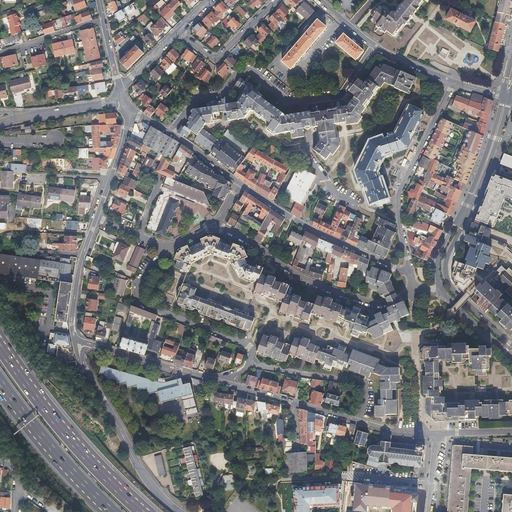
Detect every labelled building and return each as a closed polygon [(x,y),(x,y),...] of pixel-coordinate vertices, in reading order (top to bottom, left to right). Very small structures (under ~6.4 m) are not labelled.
[(73,0),(77,11),(87,7),(83,0),(73,0)] [(176,0),(174,0),(168,7),(173,12),(181,4),(176,0)] [(400,8),(411,17),(412,15),(413,13),(415,13),(416,13),(420,8),(418,7),(423,0),(407,0),(408,1),(406,2),(404,5),(403,4),(401,7),(400,8)] [(511,0),(499,0),(499,1),(498,4),(499,5),(499,8),(495,23),(505,26),(507,19),(507,20),(508,21),(509,22),(510,21),(511,20),(511,19),(510,17),(511,17),(511,14),(511,0)] [(115,2),(109,5),(113,13),(119,11),(115,2)] [(217,11),(215,14),(220,20),(223,17),(221,16),(224,13),(225,14),(229,9),(223,3),(216,10),(217,11)] [(314,12),(303,3),(299,7),(297,10),(308,20),(314,12)] [(123,10),(115,15),(120,23),(128,18),(126,14),(132,11),(128,6),(123,10)] [(235,10),(244,17),(247,13),(239,6),(235,10)] [(173,12),(168,7),(160,14),(168,21),(175,14),(173,12)] [(277,13),(283,19),(289,13),(283,7),(277,13)] [(381,9),(373,19),(375,21),(374,23),(377,25),(376,27),(379,29),(380,28),(383,30),(383,31),(385,34),(387,31),(393,36),(396,32),(398,34),(405,25),(406,26),(409,22),(408,21),(409,20),(411,17),(400,8),(398,10),(399,11),(396,14),(395,13),(394,13),(393,13),(391,14),(392,15),(390,16),(381,9)] [(451,10),(446,20),(470,32),(476,22),(467,18),(461,15),(451,10)] [(84,22),(92,19),(89,11),(80,14),(80,16),(82,16),(84,22)] [(209,28),(210,28),(215,23),(216,24),(220,20),(215,14),(213,12),(203,22),(209,28)] [(10,28),(12,35),(18,33),(21,32),(18,26),(20,25),(17,13),(7,17),(11,28),(10,28)] [(282,20),(276,14),(270,19),(273,22),(269,26),(274,31),(278,28),(276,26),(282,20)] [(71,15),(60,19),(63,28),(67,26),(65,22),(72,19),(71,15)] [(145,17),(144,15),(136,22),(138,24),(145,17)] [(166,23),(161,18),(158,22),(159,23),(155,27),(162,33),(166,28),(164,26),(166,23)] [(227,18),(222,22),(227,27),(229,25),(233,29),(234,27),(237,29),(240,26),(234,19),(231,22),(227,18)] [(41,25),(44,35),(54,32),(53,28),(52,25),(54,24),(53,21),(41,25)] [(307,33),(294,48),(290,45),(287,51),(290,53),(282,62),(291,69),(327,28),(318,21),(312,28),(308,25),(305,30),(307,33)] [(505,26),(495,23),(489,49),(498,52),(499,49),(505,26)] [(155,27),(152,24),(148,28),(148,29),(152,33),(157,38),(162,33),(155,27)] [(207,38),(212,33),(209,30),(207,31),(200,24),(194,30),(201,38),(203,35),(206,38),(207,38)] [(263,39),(271,32),(264,25),(256,32),(263,39)] [(83,41),(96,38),(93,29),(81,31),(83,41)] [(115,37),(118,46),(127,39),(124,35),(123,35),(121,32),(115,37)] [(12,35),(6,38),(8,42),(16,39),(17,41),(20,40),(18,33),(12,35)] [(220,41),(214,35),(209,40),(207,42),(213,48),(220,41)] [(344,35),(337,43),(356,60),(364,51),(344,35)] [(155,42),(149,36),(145,40),(148,43),(147,44),(150,47),(155,42)] [(258,43),(251,36),(245,43),(250,49),(254,45),(255,46),(258,43)] [(83,41),(85,51),(98,48),(96,38),(83,41)] [(72,40),(62,42),(65,55),(75,52),(72,40)] [(65,55),(62,42),(52,45),(55,57),(65,55)] [(121,63),(128,70),(144,54),(137,47),(121,63)] [(98,48),(85,51),(87,61),(100,58),(98,48)] [(179,56),(173,50),(167,56),(173,62),(179,56)] [(196,57),(187,50),(182,58),(189,62),(192,64),(196,57)] [(251,50),(248,53),(254,59),(257,56),(251,50)] [(3,58),(5,68),(18,65),(15,55),(3,58)] [(31,58),(34,68),(46,65),(44,55),(31,58)] [(229,58),(225,62),(231,68),(237,63),(238,64),(240,61),(236,56),(231,60),(229,58)] [(160,68),(165,73),(173,65),(167,59),(163,62),(164,63),(160,68)] [(192,69),(198,74),(205,65),(198,60),(192,69)] [(102,61),(78,66),(78,69),(91,66),(92,66),(93,69),(103,67),(102,61)] [(217,72),(223,78),(231,70),(225,64),(217,72)] [(377,68),(368,79),(379,88),(381,89),(386,82),(395,87),(395,88),(409,94),(412,87),(415,80),(413,79),(413,78),(409,76),(408,77),(397,72),(385,66),(385,67),(381,65),(378,68),(377,68)] [(158,80),(164,73),(158,67),(152,74),(158,80)] [(102,69),(92,71),(93,74),(94,80),(94,81),(104,80),(102,69)] [(200,78),(206,82),(211,74),(205,69),(199,77),(198,76),(194,81),(197,83),(200,78)] [(9,82),(12,93),(31,89),(29,78),(9,82)] [(308,127),(314,126),(312,113),(311,112),(305,113),(286,116),(286,114),(280,110),(260,96),(261,94),(252,88),(254,85),(248,81),(247,83),(241,79),(234,89),(237,91),(240,87),(246,91),(240,100),(241,101),(240,103),(239,103),(230,104),(229,104),(230,102),(230,97),(226,98),(226,99),(223,100),(223,102),(217,103),(215,104),(214,102),(212,104),(211,103),(208,106),(208,109),(196,110),(193,114),(194,114),(190,121),(191,122),(187,128),(186,127),(185,128),(183,127),(178,134),(184,137),(185,136),(188,138),(191,133),(198,137),(195,141),(212,154),(220,142),(217,140),(217,142),(211,138),(212,137),(207,133),(206,134),(202,132),(203,131),(206,127),(205,126),(207,124),(208,125),(215,123),(213,114),(218,113),(228,111),(229,115),(225,116),(226,122),(238,120),(240,121),(241,120),(245,119),(251,110),(271,124),(266,131),(272,135),(292,132),(293,138),(305,136),(304,128),(308,127)] [(353,90),(351,92),(355,96),(347,106),(339,107),(336,108),(336,109),(312,113),(314,126),(314,127),(319,126),(321,140),(314,149),(326,159),(331,153),(333,154),(340,145),(339,137),(336,138),(336,136),(334,126),(334,124),(341,123),(344,122),(346,122),(347,125),(358,123),(363,116),(360,114),(365,109),(364,108),(379,88),(368,79),(364,84),(360,80),(358,83),(356,81),(351,89),(353,90)] [(147,86),(142,81),(135,88),(138,91),(137,92),(140,96),(145,91),(143,89),(147,86)] [(105,82),(95,84),(97,93),(106,92),(105,82)] [(160,94),(164,89),(159,84),(154,89),(160,94)] [(88,85),(77,87),(78,91),(78,95),(86,94),(85,90),(89,90),(88,85)] [(78,91),(77,87),(48,91),(49,96),(55,95),(55,99),(62,97),(62,94),(78,91)] [(164,89),(160,94),(164,96),(165,95),(167,97),(171,92),(165,87),(164,89)] [(144,94),(140,98),(145,103),(143,104),(147,108),(153,101),(144,94)] [(455,100),(489,115),(492,102),(484,97),(473,94),(470,101),(457,97),(455,100)] [(486,125),(489,115),(455,100),(452,105),(480,117),(479,122),(486,125)] [(157,111),(156,113),(164,118),(170,110),(162,104),(157,111)] [(361,183),(363,182),(371,205),(389,199),(386,190),(382,178),(379,179),(377,172),(380,167),(377,166),(377,165),(379,161),(380,160),(382,161),(384,157),(408,148),(410,143),(413,137),(411,136),(415,127),(418,128),(420,123),(424,115),(421,114),(423,111),(409,104),(395,132),(390,135),(391,137),(384,140),(383,137),(371,141),(358,171),(361,183)] [(145,113),(144,114),(151,118),(156,113),(157,111),(150,106),(145,113)] [(95,123),(96,126),(107,126),(107,125),(117,124),(115,114),(99,115),(100,123),(95,123)] [(448,121),(442,118),(441,121),(437,128),(434,133),(431,141),(427,147),(425,152),(424,155),(430,158),(434,160),(436,159),(438,157),(437,155),(440,148),(440,149),(441,148),(442,147),(444,145),(443,143),(444,142),(447,136),(448,135),(449,133),(450,133),(449,131),(450,128),(452,123),(448,121)] [(486,125),(479,122),(478,127),(471,124),(468,130),(470,130),(484,137),(486,125)] [(37,132),(37,126),(29,127),(29,124),(25,124),(26,133),(37,132)] [(92,126),(94,149),(118,148),(120,140),(121,139),(122,126),(107,126),(96,126),(92,126)] [(133,131),(131,138),(150,149),(172,161),(181,144),(161,133),(152,127),(148,135),(141,132),(137,133),(133,131)] [(477,157),(484,137),(470,130),(465,140),(461,150),(460,152),(456,150),(454,156),(451,162),(452,163),(451,166),(450,168),(453,170),(450,177),(453,179),(454,179),(459,182),(465,185),(468,177),(471,171),(477,157)] [(250,155),(254,149),(228,131),(224,137),(250,155)] [(150,149),(131,138),(129,137),(128,141),(127,142),(148,153),(150,149)] [(222,140),(221,141),(224,144),(234,152),(245,161),(246,159),(222,140)] [(224,144),(221,141),(220,142),(212,154),(211,155),(216,159),(214,156),(217,152),(219,152),(221,149),(221,148),(224,144)] [(234,152),(224,144),(221,148),(221,149),(219,152),(217,152),(214,156),(216,159),(219,161),(218,162),(219,163),(225,168),(226,167),(227,167),(230,163),(228,162),(234,152)] [(183,155),(190,160),(192,157),(193,156),(194,154),(186,148),(182,145),(173,162),(177,164),(183,155)] [(271,145),(268,151),(273,154),(277,148),(271,145)] [(124,152),(123,156),(131,160),(135,152),(126,147),(124,152)] [(116,154),(118,148),(94,149),(76,149),(76,159),(88,159),(88,152),(97,152),(96,155),(97,156),(104,156),(104,159),(109,160),(114,160),(116,154)] [(259,151),(254,149),(250,155),(247,158),(253,163),(255,159),(254,158),(259,151)] [(276,161),(259,151),(254,158),(255,159),(272,169),(272,168),(276,161)] [(230,163),(227,167),(229,169),(232,172),(235,174),(245,161),(234,152),(228,162),(230,163)] [(148,169),(168,178),(171,179),(174,173),(165,169),(170,162),(158,155),(155,160),(160,163),(158,165),(153,162),(148,169)] [(131,160),(123,156),(120,164),(128,168),(131,160)] [(193,159),(192,157),(190,160),(186,166),(188,168),(185,172),(191,176),(190,177),(193,179),(194,177),(196,179),(195,180),(198,181),(200,179),(210,183),(209,186),(209,187),(211,189),(215,190),(217,191),(217,190),(227,194),(228,194),(230,189),(228,189),(229,187),(230,183),(223,180),(224,178),(219,177),(220,175),(216,174),(215,176),(214,175),(215,173),(213,173),(213,171),(210,169),(209,171),(207,170),(208,168),(203,165),(203,164),(200,162),(199,164),(198,162),(198,161),(197,160),(198,159),(194,157),(193,159)] [(432,161),(429,160),(424,157),(420,166),(428,170),(432,161)] [(109,160),(104,159),(95,158),(94,169),(108,170),(109,160)] [(153,162),(154,161),(148,158),(143,166),(147,168),(148,169),(153,162)] [(427,172),(433,174),(437,162),(434,160),(430,158),(429,160),(432,161),(428,170),(427,172)] [(283,165),(276,161),(272,168),(283,173),(277,182),(282,184),(287,176),(285,175),(292,164),(286,161),(283,165)] [(137,163),(133,170),(137,172),(144,176),(147,168),(143,166),(137,163)] [(125,175),(128,168),(120,164),(118,172),(125,175)] [(242,181),(246,174),(242,171),(245,167),(242,164),(235,174),(234,175),(238,178),(242,181)] [(306,206),(304,206),(302,204),(309,189),(316,177),(299,168),(285,196),(297,202),(291,214),(293,215),(299,218),(300,219),(306,206)] [(502,194),(509,174),(492,168),(488,179),(477,206),(472,219),(475,220),(487,225),(491,226),(502,194)] [(246,174),(242,181),(249,185),(255,189),(257,182),(261,184),(263,185),(264,184),(267,180),(259,176),(258,181),(255,179),(257,173),(249,170),(246,174)] [(13,172),(3,172),(2,187),(13,188),(13,172)] [(433,174),(427,172),(423,182),(426,183),(425,186),(432,189),(434,185),(438,188),(448,193),(446,197),(457,202),(459,197),(462,191),(454,187),(452,190),(430,181),(433,174)] [(179,176),(174,173),(171,179),(176,182),(179,176)] [(450,177),(447,176),(446,179),(433,174),(430,181),(452,190),(454,187),(451,186),(454,179),(453,179),(450,177)] [(511,175),(509,174),(502,194),(511,198),(511,175)] [(123,185),(133,190),(138,181),(127,176),(123,185)] [(171,179),(168,178),(163,190),(163,191),(164,192),(165,193),(164,196),(162,196),(161,196),(160,197),(150,219),(151,221),(149,222),(149,224),(149,225),(148,226),(147,227),(147,229),(152,231),(160,234),(165,236),(169,227),(172,226),(170,223),(173,218),(175,216),(174,213),(177,209),(179,207),(179,204),(181,199),(182,197),(186,199),(187,197),(198,202),(202,193),(176,182),(171,179)] [(454,208),(457,202),(446,197),(445,199),(444,199),(443,201),(447,202),(445,206),(421,196),(424,189),(429,193),(434,194),(436,191),(432,189),(425,186),(426,183),(423,182),(420,180),(415,190),(411,198),(413,199),(432,207),(445,214),(450,216),(454,208)] [(269,189),(270,187),(266,184),(265,185),(264,188),(260,186),(261,184),(257,182),(255,189),(268,198),(272,191),(269,189)] [(465,185),(459,182),(457,186),(455,184),(454,187),(462,191),(463,188),(465,185)] [(130,189),(122,185),(118,193),(122,195),(121,196),(126,198),(130,189)] [(272,191),(268,198),(272,201),(279,190),(274,187),(272,191)] [(407,196),(411,198),(415,190),(410,188),(407,196)] [(62,201),(64,190),(49,189),(48,199),(62,201)] [(311,190),(309,189),(302,204),(304,206),(310,192),(311,190)] [(76,192),(64,190),(62,201),(74,203),(76,192)] [(227,194),(217,190),(217,191),(215,190),(213,196),(224,200),(227,194)] [(436,191),(434,194),(444,199),(445,199),(446,197),(436,191)] [(245,202),(249,204),(253,197),(250,195),(245,192),(239,201),(237,200),(233,207),(239,210),(245,202)] [(203,193),(202,193),(198,202),(187,197),(186,199),(182,197),(181,199),(194,205),(195,203),(205,207),(205,204),(208,205),(203,193)] [(30,207),(32,197),(18,195),(16,205),(30,207)] [(0,206),(7,206),(9,206),(9,197),(0,197),(0,206)] [(42,198),(32,197),(30,207),(40,209),(42,198)] [(261,202),(253,197),(249,204),(241,218),(235,228),(243,233),(250,224),(259,230),(263,224),(248,215),(253,207),(263,213),(260,217),(265,220),(271,210),(261,202)] [(80,199),(80,215),(85,215),(85,209),(90,209),(90,199),(80,199)] [(428,210),(429,211),(432,207),(413,199),(406,214),(409,215),(412,217),(418,205),(428,210)] [(110,213),(120,217),(126,205),(116,201),(110,213)] [(324,206),(319,204),(315,212),(321,215),(319,220),(314,218),(313,226),(316,227),(319,229),(322,222),(328,208),(324,206)] [(322,222),(319,229),(326,232),(334,236),(338,227),(342,218),(346,211),(347,208),(341,205),(332,227),(322,222)] [(445,214),(432,207),(429,211),(428,210),(426,214),(431,217),(430,220),(439,225),(445,214)] [(263,224),(259,230),(254,240),(260,244),(268,230),(267,230),(273,220),(278,224),(278,226),(281,228),(285,219),(279,215),(271,210),(265,220),(263,224)] [(346,211),(342,218),(348,221),(349,218),(351,213),(346,211)] [(235,228),(241,218),(232,214),(226,225),(234,229),(235,228)] [(357,246),(360,239),(355,236),(357,232),(358,233),(364,221),(357,218),(356,220),(355,221),(356,222),(355,225),(347,241),(357,246)] [(375,240),(370,253),(385,259),(391,245),(397,233),(393,230),(396,225),(383,219),(379,226),(373,240),(375,240)] [(487,225),(475,220),(469,235),(468,235),(466,241),(472,244),(464,264),(457,261),(455,264),(454,264),(453,266),(456,268),(453,275),(457,277),(456,281),(458,282),(457,285),(463,291),(475,279),(473,277),(477,268),(483,270),(486,263),(488,264),(490,258),(488,257),(490,252),(492,248),(488,246),(489,243),(487,242),(492,230),(486,228),(487,225)] [(78,221),(67,221),(66,229),(77,230),(78,221)] [(347,231),(344,230),(340,238),(344,240),(347,241),(355,225),(351,223),(347,231)] [(433,235),(438,239),(440,235),(443,231),(442,231),(431,225),(429,228),(428,231),(433,234),(433,235)] [(344,230),(338,227),(334,236),(337,237),(340,238),(344,230)] [(288,240),(301,245),(306,232),(306,231),(302,229),(299,234),(292,231),(288,240)] [(317,247),(320,239),(306,232),(301,245),(301,246),(303,247),(305,241),(307,242),(306,245),(306,246),(310,248),(311,247),(312,245),(317,247)] [(438,239),(433,235),(432,237),(430,236),(428,239),(422,236),(419,237),(417,239),(433,247),(438,239)] [(360,239),(357,246),(370,253),(375,240),(373,240),(372,243),(361,237),(360,239)] [(257,282),(258,282),(261,276),(263,269),(257,267),(256,269),(251,267),(248,266),(245,260),(248,259),(245,252),(243,253),(242,251),(241,250),(239,249),(240,247),(233,245),(232,249),(230,248),(220,244),(218,244),(220,240),(213,238),(212,240),(211,239),(210,239),(208,240),(207,238),(200,241),(202,244),(189,249),(187,247),(181,249),(181,251),(179,252),(178,255),(176,254),(174,260),(177,261),(175,268),(188,273),(189,270),(188,269),(190,265),(191,265),(192,264),(192,262),(195,261),(194,260),(197,258),(198,259),(203,257),(203,256),(206,255),(207,256),(210,255),(212,255),(213,256),(214,254),(217,255),(217,257),(223,259),(224,258),(228,260),(227,261),(229,262),(230,262),(231,265),(233,265),(234,268),(235,270),(237,269),(239,276),(241,276),(242,278),(244,279),(243,280),(251,282),(252,280),(253,280),(255,281),(254,281),(256,282),(257,282)] [(426,260),(433,247),(417,239),(415,238),(414,242),(422,245),(420,249),(424,252),(423,254),(416,251),(414,255),(426,260)] [(320,239),(317,247),(328,252),(326,261),(330,263),(331,261),(332,254),(334,245),(326,241),(320,239)] [(113,257),(123,262),(129,248),(120,243),(113,257)] [(336,246),(334,245),(332,254),(350,262),(351,253),(345,250),(336,246)] [(302,262),(307,249),(303,247),(301,246),(296,257),(301,258),(300,261),(302,262)] [(144,250),(138,247),(134,254),(141,257),(144,250)] [(355,255),(351,253),(350,262),(349,263),(359,265),(360,257),(355,255)] [(67,284),(70,265),(71,260),(65,259),(61,259),(60,264),(54,263),(48,262),(35,260),(1,254),(0,259),(0,273),(62,283),(56,321),(64,322),(67,323),(73,285),(67,284)] [(141,257),(134,254),(129,265),(136,269),(141,257)] [(364,258),(360,257),(359,265),(359,266),(358,268),(367,271),(368,260),(364,258)] [(300,261),(295,259),(292,267),(303,273),(309,276),(311,266),(312,265),(307,264),(305,270),(297,267),(300,261)] [(300,261),(297,267),(305,270),(307,264),(300,261)] [(126,269),(135,273),(136,269),(129,265),(128,265),(126,269)] [(322,280),(324,270),(311,266),(309,276),(309,277),(315,278),(322,280)] [(369,271),(367,271),(365,282),(368,283),(367,287),(373,289),(376,290),(378,290),(380,296),(384,294),(386,299),(396,294),(389,279),(391,274),(371,266),(369,271)] [(511,311),(499,299),(501,296),(505,291),(511,297),(511,296),(511,271),(508,268),(506,270),(501,266),(496,272),(494,270),(489,275),(484,280),(486,282),(482,286),(481,285),(474,293),(475,294),(471,298),(483,311),(486,313),(488,310),(491,312),(492,311),(502,320),(499,323),(505,327),(507,325),(511,330),(511,329),(511,311)] [(338,287),(346,288),(349,268),(346,267),(345,269),(341,268),(339,282),(338,287)] [(125,276),(118,274),(117,278),(116,278),(112,293),(122,296),(126,280),(124,280),(125,276)] [(88,288),(98,290),(100,278),(92,276),(91,279),(89,279),(88,288)] [(283,304),(286,294),(289,285),(282,282),(282,284),(278,282),(275,281),(276,279),(272,277),(269,279),(262,276),(261,276),(258,282),(255,292),(256,292),(258,293),(264,295),(265,297),(276,301),(276,300),(279,301),(280,302),(283,304)] [(241,314),(241,311),(239,311),(235,309),(234,311),(220,306),(221,304),(217,302),(213,301),(213,303),(193,296),(196,289),(182,284),(179,291),(181,292),(179,298),(177,302),(178,304),(182,306),(182,307),(189,310),(189,308),(193,310),(195,309),(198,310),(198,312),(203,313),(202,315),(209,318),(210,316),(216,319),(220,320),(222,319),(225,321),(225,322),(227,322),(236,326),(236,328),(242,330),(243,329),(247,330),(249,329),(250,330),(255,319),(241,314)] [(311,314),(314,305),(306,302),(305,303),(302,302),(299,301),(300,297),(296,296),(294,297),(286,294),(283,304),(280,311),(288,314),(291,313),(292,314),(294,315),(293,317),(303,321),(305,320),(308,321),(311,314)] [(396,294),(386,299),(388,303),(390,307),(395,305),(399,303),(397,298),(396,294)] [(314,305),(311,314),(314,315),(315,314),(320,316),(322,315),(324,316),(326,316),(325,319),(336,323),(337,320),(342,322),(346,309),(345,308),(344,309),(341,308),(342,307),(335,304),(331,302),(331,299),(328,298),(324,299),(317,297),(314,305)] [(87,299),(86,309),(96,310),(97,301),(87,299)] [(129,313),(131,306),(118,301),(116,309),(129,313)] [(385,314),(389,323),(395,320),(396,322),(398,321),(399,320),(398,319),(408,314),(403,302),(399,303),(395,305),(390,307),(387,309),(389,313),(385,314)] [(131,306),(129,313),(124,334),(128,335),(134,313),(156,320),(157,316),(131,306)] [(371,334),(370,322),(366,321),(368,318),(362,316),(358,314),(359,309),(352,307),(351,310),(346,309),(342,322),(343,323),(342,326),(348,328),(351,330),(350,335),(357,337),(358,334),(365,336),(366,333),(371,334)] [(86,313),(84,329),(95,330),(96,319),(92,319),(92,313),(86,313)] [(389,323),(385,314),(383,316),(381,313),(374,315),(376,320),(374,321),(370,322),(371,334),(373,338),(385,333),(392,330),(389,323)] [(115,317),(112,329),(118,331),(121,318),(115,317)] [(100,321),(96,337),(105,339),(107,333),(102,332),(103,327),(104,327),(105,322),(100,321)] [(146,340),(149,341),(155,323),(152,322),(146,340)] [(50,333),(46,354),(56,357),(58,346),(67,348),(71,346),(69,336),(50,333)] [(222,341),(210,336),(209,339),(221,344),(222,341)] [(318,362),(318,363),(324,349),(322,349),(322,350),(319,349),(320,348),(313,345),(309,344),(310,341),(305,339),(303,340),(298,338),(297,339),(295,338),(292,346),(284,343),(284,344),(280,343),(277,341),(278,339),(273,337),(271,338),(263,336),(259,346),(258,352),(267,355),(267,356),(282,362),(284,362),(286,362),(288,356),(292,357),(294,357),(298,358),(298,359),(313,365),(315,360),(318,361),(318,362)] [(123,338),(120,349),(134,353),(144,356),(148,345),(123,338)] [(148,349),(158,352),(161,343),(151,339),(148,349)] [(163,355),(172,357),(172,356),(176,357),(178,349),(180,345),(167,341),(163,355)] [(477,370),(477,376),(487,375),(487,370),(490,370),(490,356),(492,356),(492,349),(487,349),(487,346),(480,346),(480,349),(470,349),(470,346),(467,346),(467,344),(449,344),(449,347),(443,347),(439,347),(439,344),(424,344),(422,346),(420,349),(420,354),(422,354),(422,364),(422,370),(426,370),(426,376),(424,376),(424,395),(427,395),(427,413),(436,421),(445,421),(445,420),(456,420),(476,419),(476,416),(489,416),(489,419),(499,419),(499,416),(511,415),(511,400),(509,400),(509,402),(503,402),(503,399),(491,400),(485,400),(485,403),(480,403),(479,400),(470,400),(461,400),(461,403),(456,403),(448,403),(445,403),(445,397),(443,397),(443,386),(443,380),(440,380),(440,363),(439,359),(443,359),(453,359),(453,363),(457,363),(464,362),(464,359),(470,359),(470,363),(473,363),(473,365),(473,370),(477,370)] [(324,349),(318,363),(324,365),(323,368),(329,371),(331,366),(341,370),(343,366),(346,367),(347,363),(350,364),(348,370),(368,377),(370,372),(380,376),(381,400),(378,400),(378,404),(374,405),(374,414),(381,414),(381,416),(385,416),(385,414),(395,413),(395,400),(391,400),(391,389),(394,389),(394,386),(394,382),(398,382),(398,368),(387,368),(377,364),(378,360),(366,355),(352,350),(351,354),(344,351),(345,348),(339,345),(337,350),(332,348),(327,346),(326,350),(324,349)] [(178,366),(182,367),(185,360),(181,359),(184,351),(178,349),(176,357),(174,364),(178,366)] [(185,360),(182,367),(190,369),(191,369),(197,352),(189,349),(185,360)] [(222,352),(219,360),(228,364),(231,355),(222,352)] [(243,356),(237,354),(235,363),(241,364),(243,356)] [(205,367),(213,369),(216,360),(212,358),(211,360),(207,358),(205,367)] [(164,383),(162,384),(158,383),(101,367),(98,375),(105,377),(106,383),(115,380),(117,386),(126,383),(127,389),(136,386),(138,391),(147,389),(149,394),(158,392),(161,403),(194,395),(190,384),(183,385),(181,379),(164,383)] [(248,377),(246,385),(250,386),(254,387),(257,379),(259,380),(261,372),(257,371),(255,378),(248,377)] [(201,381),(192,378),(194,386),(200,387),(201,381)] [(263,389),(268,391),(270,381),(263,379),(262,382),(259,381),(257,388),(263,389)] [(286,380),(283,390),(296,394),(299,384),(286,380)] [(323,381),(312,380),(310,386),(318,388),(318,387),(322,388),(323,381)] [(270,381),(268,391),(275,393),(279,394),(281,387),(277,386),(278,384),(270,381)] [(226,394),(224,404),(233,405),(234,390),(232,390),(231,395),(226,394)] [(313,391),(310,403),(323,407),(325,399),(323,398),(324,394),(313,391)] [(215,402),(224,404),(226,394),(216,393),(215,402)] [(328,394),(325,402),(337,406),(340,397),(328,394)] [(236,407),(245,410),(247,400),(247,398),(244,397),(243,399),(238,397),(236,402),(233,401),(233,405),(233,408),(236,408),(236,407)] [(247,400),(245,410),(254,411),(256,402),(247,400)] [(264,421),(267,421),(266,414),(266,404),(265,404),(258,402),(259,412),(264,413),(264,421)] [(280,408),(266,404),(266,414),(268,414),(268,413),(278,415),(280,408)] [(195,431),(203,429),(196,406),(188,408),(195,431)] [(312,413),(307,412),(307,444),(307,447),(311,447),(311,454),(315,454),(316,447),(316,431),(316,414),(312,413)] [(322,416),(316,414),(316,431),(321,432),(324,416),(322,416)] [(13,422),(17,427),(23,423),(20,417),(13,422)] [(337,435),(339,426),(330,423),(329,428),(326,427),(325,432),(333,434),(332,438),(336,439),(337,435)] [(347,427),(339,426),(337,435),(344,437),(347,427)] [(366,440),(368,433),(358,430),(354,443),(364,446),(366,440)] [(405,445),(404,445),(404,444),(397,443),(390,442),(390,439),(390,438),(391,438),(391,436),(382,433),(381,440),(381,441),(380,443),(378,443),(377,444),(377,446),(375,446),(372,445),(370,447),(368,447),(368,449),(367,451),(367,453),(367,454),(368,456),(364,465),(386,471),(387,469),(390,470),(390,469),(394,469),(395,464),(414,466),(414,469),(416,471),(418,471),(420,470),(420,467),(421,467),(421,462),(423,462),(424,456),(425,449),(423,449),(423,443),(422,443),(420,443),(419,443),(417,443),(416,445),(414,444),(414,446),(407,445),(405,445)] [(285,454),(292,454),(292,439),(284,439),(284,454),(285,454)] [(203,495),(191,446),(184,448),(196,496),(203,495)] [(472,455),(472,447),(454,446),(450,486),(448,511),(466,511),(470,469),(486,470),(511,472),(511,458),(501,458),(487,457),(478,456),(472,455)] [(306,453),(292,454),(285,454),(286,473),(307,473),(306,453)] [(167,474),(161,454),(155,456),(161,475),(167,474)] [(339,484),(291,487),(292,511),(312,511),(313,508),(340,507),(342,484),(339,484)] [(356,486),(353,510),(367,511),(367,506),(391,508),(390,511),(416,511),(419,493),(356,486)] [(7,492),(1,492),(0,499),(0,506),(9,507),(10,498),(6,497),(7,492)] [(511,511),(511,494),(503,494),(501,511),(511,511)]
